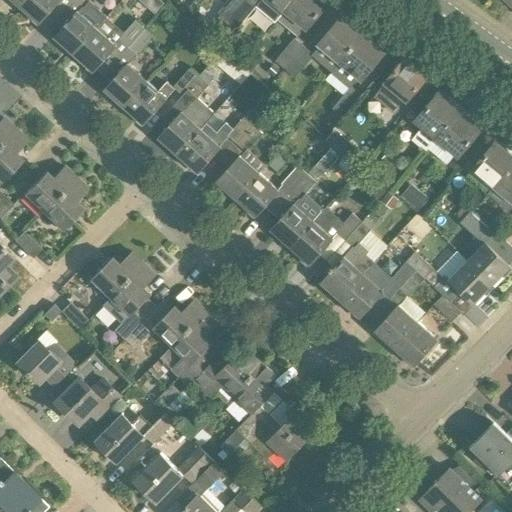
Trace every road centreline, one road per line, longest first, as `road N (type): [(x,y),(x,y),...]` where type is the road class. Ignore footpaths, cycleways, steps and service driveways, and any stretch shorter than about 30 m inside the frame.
road 1 (residential): [(418,416),(147,169)]
road 2 (residential): [(0,324),(147,169)]
road 3 (residential): [(147,169),(0,52)]
road 4 (residential): [(120,511),(0,395)]
road 5 (residential): [(325,511),(418,416)]
road 6 (residential): [(418,416),(511,322)]
